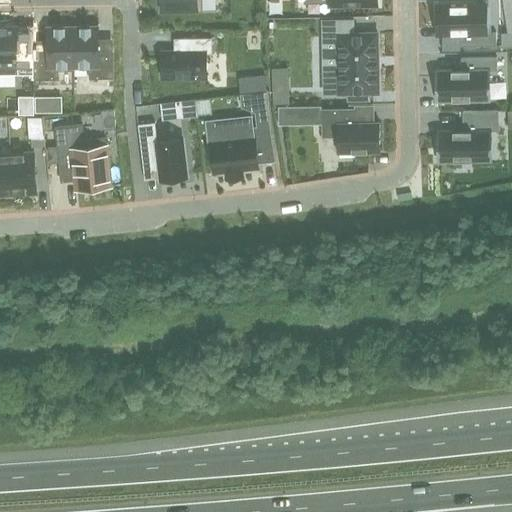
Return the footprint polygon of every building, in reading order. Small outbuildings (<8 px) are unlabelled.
[(160,0),(161,11),(202,10),(201,0),(160,0)] [(511,3),(503,5),(507,32),(501,32),(502,46),(511,45),(511,3)] [(485,4),(437,6),(437,34),(456,33),(468,33),(468,46),(495,45),(495,32),(485,32),(485,4)] [(323,67),(324,93),(348,92),(348,99),(368,98),(368,92),(378,92),(377,32),(352,32),(352,19),(322,20),(322,38),(323,67)] [(0,26),(0,74),(33,74),(33,47),(17,47),(17,27),(0,26)] [(73,66),(73,27),(47,28),(48,55),(33,55),(34,79),(58,79),(58,70),(74,70),(74,66),(73,66)] [(114,78),(113,54),(98,54),(98,27),(73,27),(73,66),(74,66),(89,66),(89,78),(114,78)] [(182,52),(174,52),(162,52),(162,77),(206,76),(206,53),(212,52),(212,37),(182,38),(182,52)] [(461,71),(438,71),(439,99),(487,98),(486,70),(497,70),(497,57),(461,57),(461,71)] [(289,93),(273,94),(273,104),(289,104),(289,93)] [(35,97),(35,112),(43,112),(43,97),(35,97)] [(160,102),(161,117),(210,114),(209,99),(160,102)] [(279,106),(279,124),(296,124),(322,123),(322,109),(322,105),(295,106),(279,106)] [(322,123),(323,136),(337,136),(337,153),(380,152),(379,121),(374,121),(355,122),(354,108),(322,109),(322,123)] [(462,131),(440,132),(441,159),(488,158),(488,131),(499,130),(498,110),(462,111),(462,131)] [(244,170),(257,169),(252,124),(251,117),(210,122),(211,134),(212,141),(209,142),(210,151),(213,151),(215,173),(223,172),(224,180),(245,178),(244,170)] [(155,121),(138,123),(143,169),(158,167),(160,179),(187,176),(183,138),(157,141),(155,121)] [(55,127),(59,162),(73,161),(76,189),(110,185),(105,137),(84,140),(82,124),(55,127)] [(44,137),(31,138),(31,147),(44,146),(44,137)] [(11,148),(0,148),(0,194),(14,193),(11,153),(11,148)] [(34,151),(11,153),(14,193),(37,192),(34,151)]
